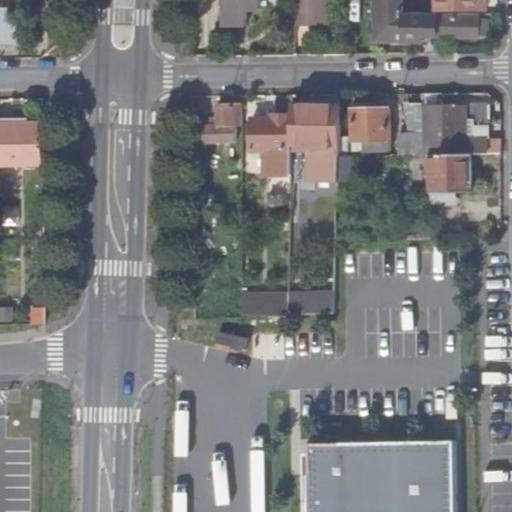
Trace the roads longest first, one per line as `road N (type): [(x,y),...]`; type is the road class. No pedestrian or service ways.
road 1 (secondary): [(104,511),(122,79)]
road 2 (residential): [(511,73),(122,79)]
road 3 (residential): [(0,80),(122,79)]
